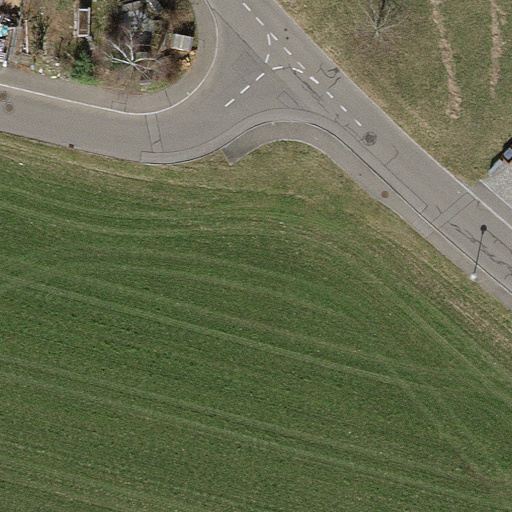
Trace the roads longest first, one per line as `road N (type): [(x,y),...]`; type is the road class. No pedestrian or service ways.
road 1 (residential): [(0,100),(154,138),(198,122),(283,50)]
road 2 (residential): [(511,267),(283,50)]
